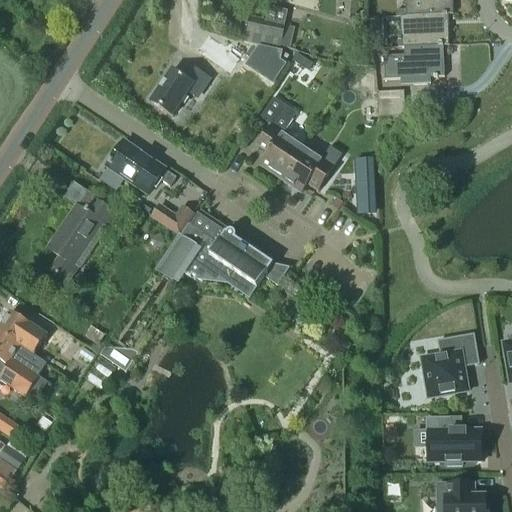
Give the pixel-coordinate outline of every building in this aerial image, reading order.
[(406,12),(396,12),(396,20),(399,19),(405,19),(411,19),(411,18),(442,17),(442,18),(444,18),(444,17),(446,17),(452,16),(450,0),(410,0),(411,2),(405,2),(406,12)] [(405,19),(399,19),(400,34),(401,50),(403,50),(403,49),(438,48),(438,49),(441,49),(441,48),(442,48),(448,48),(446,17),(444,17),(444,18),(442,18),(442,17),(411,18),(411,19),(405,19)] [(249,20),(245,34),(281,42),(284,28),(249,20)] [(245,34),(243,44),(248,45),(274,51),(279,52),(281,42),(245,34)] [(383,38),(371,39),(371,48),(377,48),(383,42),(383,38)] [(210,40),(199,57),(232,79),(246,59),(227,45),(224,49),(210,40)] [(404,58),(383,59),(384,83),(412,81),(413,87),(430,86),(430,80),(444,79),(442,48),(441,48),(441,49),(438,49),(438,48),(403,49),(403,50),(404,58)] [(259,49),(252,59),(266,68),(260,77),(272,85),(285,65),(280,62),(282,54),(259,49)] [(296,55),(291,63),(308,73),(312,66),(296,55)] [(156,91),(149,101),(152,102),(150,104),(171,118),(190,91),(199,98),(210,82),(187,67),(179,80),(171,74),(158,92),(156,91)] [(361,73),(358,85),(375,89),(375,76),(361,73)] [(403,93),(376,94),(376,106),(403,105),(403,93)] [(271,128),(257,149),(268,156),(259,168),(280,182),(302,149),(282,136),(293,121),(282,114),(286,109),(273,100),(260,120),(271,128)] [(403,105),(376,106),(377,119),(404,118),(403,105)] [(123,145),(107,169),(148,197),(158,182),(170,189),(176,180),(164,172),(123,145)] [(302,149),(280,182),(294,191),(301,196),(307,186),(317,193),(341,158),(329,150),(321,162),(302,149)] [(373,161),(354,162),(356,195),(358,195),(358,213),(376,212),(373,161)] [(76,210),(47,252),(58,260),(73,269),(101,227),(105,230),(114,217),(93,202),(94,199),(72,184),(62,200),(76,210)] [(335,201),(330,208),(336,212),(341,205),(335,201)] [(152,219),(179,237),(186,226),(193,216),(192,216),(182,209),(176,219),(159,208),(152,219)] [(182,239),(166,263),(181,273),(190,280),(192,278),(195,280),(193,282),(194,282),(196,280),(200,282),(204,283),(208,283),(213,282),(216,280),(225,286),(228,282),(231,283),(233,280),(231,278),(233,275),(255,290),(248,301),(249,301),(256,290),(264,279),(278,288),(287,274),(289,270),(288,270),(273,266),(235,241),(235,240),(235,239),(235,238),(235,237),(234,236),(234,235),(233,235),(232,234),(231,234),(230,234),(229,234),(228,234),(228,235),(227,235),(226,236),(225,235),(198,217),(197,217),(196,217),(197,217),(196,219),(190,228),(189,228),(182,239)] [(160,237),(151,241),(156,250),(165,246),(160,237)] [(58,260),(49,274),(67,286),(76,272),(73,269),(58,260)] [(292,285),(285,296),(294,302),(301,291),(292,285)] [(10,314),(0,329),(0,334),(34,358),(47,338),(32,328),(10,314)] [(88,327),(80,338),(95,349),(103,338),(88,327)] [(0,334),(0,382),(24,399),(34,406),(48,385),(38,378),(46,366),(34,358),(0,334)] [(440,358),(421,361),(428,401),(467,394),(463,369),(478,366),(473,337),(438,344),(440,358)] [(509,345),(503,346),(510,385),(511,384),(511,338),(511,339),(508,342),(509,345)] [(66,340),(57,353),(70,362),(79,349),(66,340)] [(0,417),(0,432),(8,438),(15,428),(0,417)] [(450,421),(426,421),(426,434),(428,434),(428,465),(445,465),(445,469),(461,468),(461,465),(480,464),(480,432),(465,432),(450,432),(450,421)] [(12,453),(4,465),(16,473),(24,461),(12,453)] [(0,462),(0,487),(5,490),(16,473),(4,465),(0,462)] [(467,486),(437,487),(437,511),(488,511),(489,509),(485,509),(485,498),(468,498),(467,486)]
